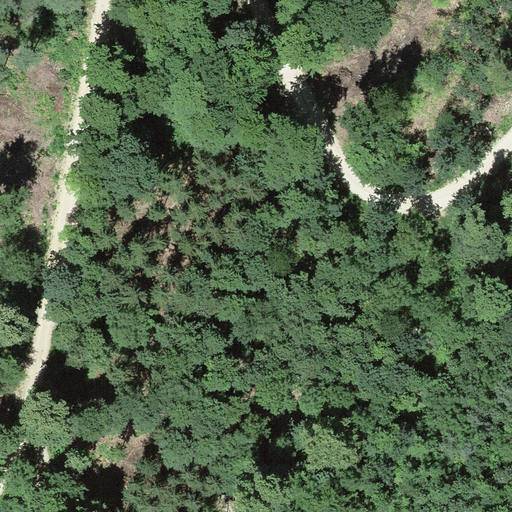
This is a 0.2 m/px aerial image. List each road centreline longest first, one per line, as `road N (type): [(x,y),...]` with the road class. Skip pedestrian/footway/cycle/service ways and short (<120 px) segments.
road 1 (track): [(103,0),(32,431),(0,483)]
road 2 (track): [(511,146),(466,185),(421,206),(370,198),(336,166),(258,0)]
